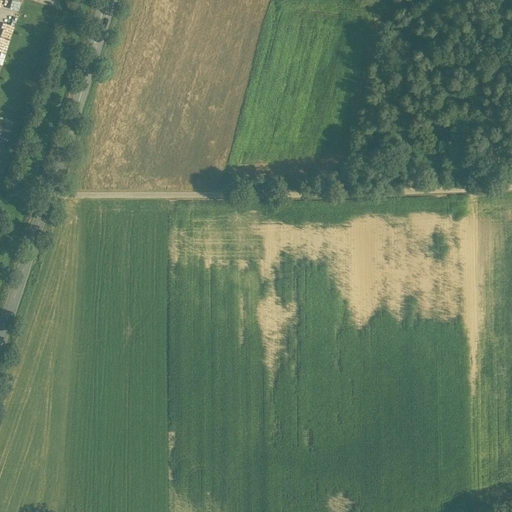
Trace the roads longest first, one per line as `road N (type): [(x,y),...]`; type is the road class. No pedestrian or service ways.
road 1 (track): [(47,195),(511,187)]
road 2 (secondary): [(0,340),(109,0)]
